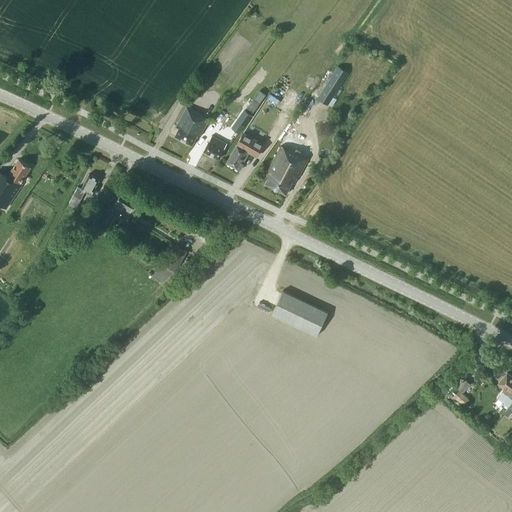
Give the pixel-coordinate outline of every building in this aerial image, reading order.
[(328,104),(348,72),(338,66),(317,98),(328,104)] [(264,96),(249,122),(264,131),(279,104),(264,96)] [(199,136),(209,119),(202,116),(203,115),(187,106),(176,126),(179,128),(175,136),(192,145),(197,135),(199,136)] [(239,133),(252,115),(245,110),(232,128),(239,133)] [(263,144),(267,136),(248,125),(244,133),(243,133),(237,144),(226,162),(240,170),(243,164),(243,163),(249,152),(257,156),(264,144),(263,144)] [(219,159),(227,143),(212,135),(204,151),(219,159)] [(297,178),(307,158),(290,148),(289,150),(281,145),(265,176),(268,178),(265,183),(286,194),(292,182),(294,183),(296,178),(297,178)] [(19,184),(31,166),(19,159),(8,176),(0,170),(0,203),(6,208),(21,185),(19,184)] [(69,203),(77,207),(85,191),(93,195),(97,189),(95,188),(100,179),(89,173),(81,188),(78,186),(74,194),(69,203)] [(131,211),(138,200),(122,191),(115,202),(131,211)] [(87,219),(92,210),(87,207),(81,216),(78,221),(82,224),(86,219),(87,219)] [(105,226),(113,213),(104,207),(96,220),(105,226)] [(20,234),(3,260),(10,265),(28,239),(20,234)] [(173,249),(184,255),(186,251),(176,245),(173,249)] [(175,271),(184,255),(173,249),(164,264),(175,271)] [(272,314),(317,335),(328,312),(283,290),(272,314)] [(511,398),(511,376),(507,372),(498,384),(505,389),(503,391),(511,398)] [(471,384),(465,378),(457,387),(463,393),(471,384)] [(469,399),(459,389),(453,395),(463,405),(469,399)]
